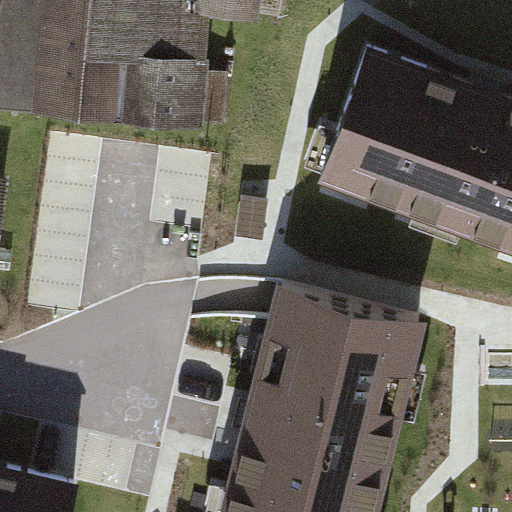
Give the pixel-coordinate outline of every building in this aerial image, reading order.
[(26,0),(23,41),(12,40),(7,101),(219,119),(224,61),(208,60),(213,0),(220,0),(257,3),(257,0),(26,0)] [(511,96),(369,44),(324,167),(511,235),(511,96)] [(0,253),(9,173),(0,171),(0,253)] [(269,195),(241,191),(235,233),(264,236),(269,195)] [(241,488),(235,511),(369,511),(419,312),(284,279),(232,486),(241,488)] [(0,511),(67,511),(75,479),(0,461),(0,511)]
